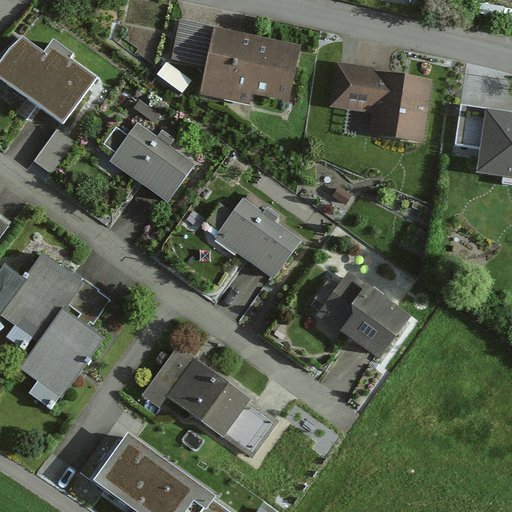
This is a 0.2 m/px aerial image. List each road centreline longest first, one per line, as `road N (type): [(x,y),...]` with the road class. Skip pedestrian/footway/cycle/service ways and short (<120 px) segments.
road 1 (residential): [(0,166),(352,421)]
road 2 (residential): [(247,0),(511,61)]
